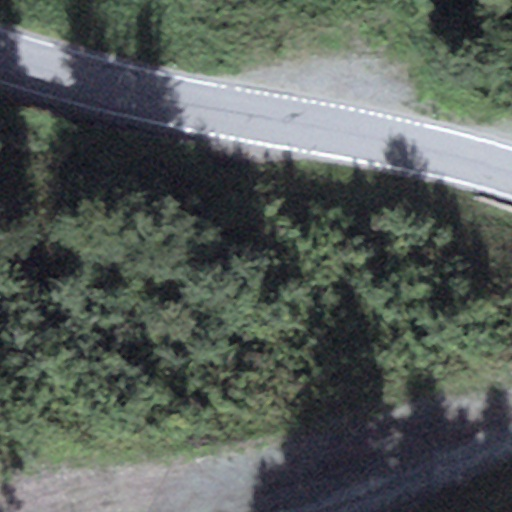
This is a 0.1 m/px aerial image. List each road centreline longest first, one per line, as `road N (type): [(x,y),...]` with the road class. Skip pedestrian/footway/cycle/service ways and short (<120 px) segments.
road 1 (tertiary): [(511,177),(0,56)]
road 2 (track): [(345,511),(511,436)]
